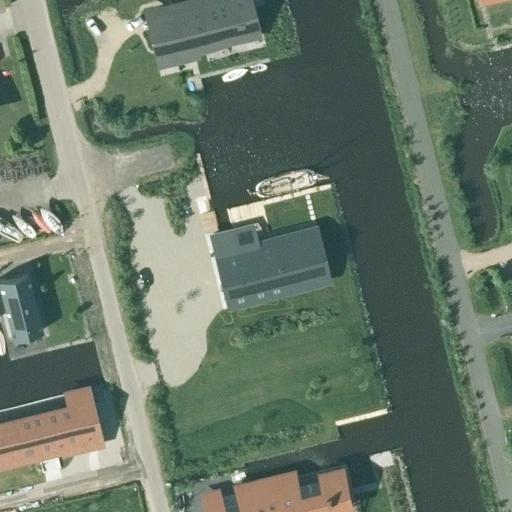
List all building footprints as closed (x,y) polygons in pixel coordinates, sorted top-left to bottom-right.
[(248,0),(204,0),(146,15),(154,48),(190,39),(192,48),(241,36),(236,15),(252,11),(248,0)] [(246,245),(241,227),(219,233),(236,299),(316,280),(303,231),(246,245)] [(0,293),(11,338),(12,337),(11,334),(40,327),(41,330),(42,330),(28,272),(0,278),(0,293)] [(70,407),(0,424),(0,462),(0,463),(64,447),(63,444),(97,435),(86,389),(67,394),(70,407)] [(248,491),(206,502),(208,511),(335,511),(327,481),(294,489),(296,497),(252,507),(248,491)]
